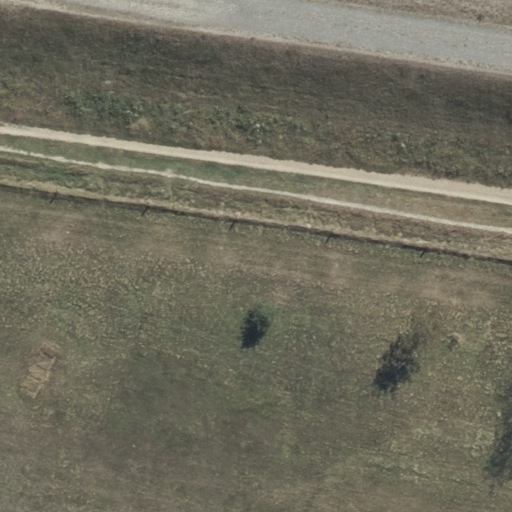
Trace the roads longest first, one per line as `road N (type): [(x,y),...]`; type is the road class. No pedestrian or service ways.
road 1 (track): [(0,151),(511,227)]
road 2 (track): [(266,0),(511,39)]
